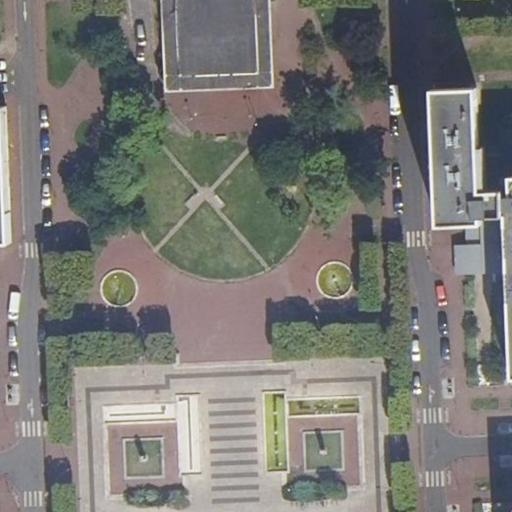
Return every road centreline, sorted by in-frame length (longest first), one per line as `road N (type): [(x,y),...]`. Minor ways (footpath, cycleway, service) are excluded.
road 1 (residential): [(24,0),(36,250),(28,309),(33,464)]
road 2 (residential): [(407,0),(414,239),(428,295),(433,447)]
